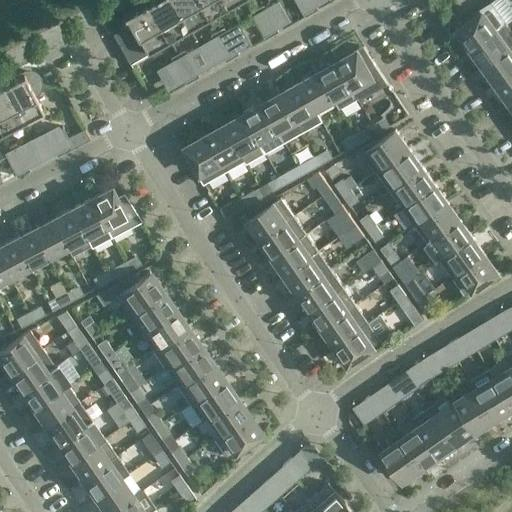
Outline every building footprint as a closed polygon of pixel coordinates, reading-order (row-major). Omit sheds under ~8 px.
[(191,28),(175,0),(153,0),(151,2),(150,1),(150,2),(171,40),(191,28)] [(211,17),(201,0),(175,0),(191,28),(211,17)] [(231,6),(227,0),(201,0),(211,17),(231,6)] [(306,15),(319,8),(314,0),(308,0),(300,5),(306,15)] [(482,11),(459,28),(472,46),(506,22),(491,0),(480,8),(482,11)] [(171,40),(150,2),(129,13),(125,17),(123,24),(125,28),(115,34),(131,62),(171,40)] [(270,14),(264,4),(251,11),(257,22),(270,14)] [(260,27),(266,38),(279,30),(273,20),(260,27)] [(511,29),(506,22),(472,46),(484,64),(509,46),(511,44),(511,29)] [(217,44),(231,37),(225,26),(212,34),(217,44)] [(221,50),(226,60),(240,53),(234,42),(221,50)] [(511,44),(509,46),(484,64),(497,81),(511,70),(511,44)] [(387,81),(364,46),(338,60),(354,89),(359,97),(387,81)] [(178,67),(191,59),(185,49),(172,56),(178,67)] [(338,60),(319,71),(334,97),(340,108),(359,97),(354,89),(338,60)] [(181,72),(187,83),(200,75),(194,65),(181,72)] [(511,70),(497,81),(510,99),(511,97),(511,70)] [(23,72),(2,83),(22,121),(43,110),(34,93),(38,89),(40,83),(39,77),(34,73),(28,71),(23,72)] [(319,71),(300,81),(315,108),(334,97),(319,71)] [(315,108),(300,81),(282,92),(296,118),(302,129),(321,118),(315,108)] [(22,121),(2,83),(1,83),(0,84),(0,128),(2,132),(22,121)] [(282,92),(263,103),(277,129),(283,139),(302,129),(296,118),(282,92)] [(263,103),(244,113),(259,139),(265,150),(283,139),(277,129),(263,103)] [(259,139),(244,113),(225,124),(240,150),(244,158),(246,160),(265,150),(259,139)] [(225,124),(206,134),(221,161),(226,169),(244,158),(240,150),(225,124)] [(365,126),(354,132),(359,141),(370,135),(365,126)] [(90,137),(83,127),(51,144),(56,155),(90,137)] [(396,129),(371,146),(363,152),(376,170),(384,165),(409,147),(396,129)] [(359,141),(354,132),(342,139),(347,148),(359,141)] [(187,145),(201,172),(199,173),(203,181),(226,169),(221,161),(206,134),(187,145)] [(15,142),(2,149),(7,159),(21,152),(15,142)] [(328,147),(316,153),(321,162),(333,155),(328,147)] [(409,147),(384,165),(376,170),(389,188),(397,182),(421,165),(409,147)] [(302,173),(321,162),(316,153),(297,164),(302,173)] [(10,165),(16,176),(29,168),(24,158),(10,165)] [(283,183),(302,173),(297,164),(278,175),(283,183)] [(421,165),(397,182),(389,188),(402,205),(410,200),(434,182),(421,165)] [(283,183),(278,175),(260,185),(264,194),(283,183)] [(342,176),(334,182),(343,194),(351,189),(342,176)] [(331,189),(323,177),(315,182),(323,194),(331,189)] [(434,182),(410,200),(402,205),(414,223),(422,217),(447,200),(434,182)] [(246,204),(264,194),(260,185),(241,196),(246,204)] [(139,218),(123,192),(116,196),(111,186),(91,197),(104,223),(110,234),(139,218)] [(338,199),(331,189),(323,194),(331,205),(338,199)] [(358,199),(351,189),(343,194),(350,204),(358,199)] [(226,216),(246,204),(241,196),(220,207),(226,216)] [(287,220),(288,219),(294,214),(281,196),(248,218),(261,237),(286,220),(287,220)] [(91,197),(71,207),(85,233),(91,244),(110,234),(104,223),(91,197)] [(447,200),(422,217),(414,223),(427,241),(459,217),(447,200)] [(85,233),(71,207),(52,217),(66,244),(72,254),(91,244),(85,233)] [(356,224),(348,212),(339,217),(348,230),(356,224)] [(368,212),(359,218),(368,230),(376,224),(368,212)] [(286,220),(261,237),(274,255),(299,238),(307,232),(294,214),(288,219),(287,220),(286,220)] [(52,217),(33,227),(47,254),(66,244),(52,217)] [(472,235),(459,217),(427,241),(439,258),(472,235)] [(363,234),(356,224),(348,230),(355,240),(363,234)] [(389,241),(376,224),(368,230),(380,247),(389,241)] [(33,227),(14,237),(28,264),(47,254),(33,227)] [(485,252),(472,235),(439,258),(452,276),(460,270),(485,252)] [(14,237),(0,244),(0,256),(9,274),(28,264),(14,237)] [(299,238),(274,255),(286,273),(311,255),(299,238)] [(401,259),(389,241),(380,247),(393,265),(401,259)] [(311,255),(286,273),(299,290),(323,273),(331,267),(319,250),(311,255)] [(375,250),(367,256),(373,265),(381,259),(375,250)] [(485,252),(460,270),(452,276),(465,294),(498,271),(485,252)] [(128,270),(140,263),(136,255),(123,261),(128,270)] [(0,278),(9,274),(0,256),(0,278)] [(388,268),(381,259),(373,265),(380,273),(388,268)] [(409,269),(401,259),(393,265),(401,275),(409,269)] [(117,265),(105,271),(109,279),(121,273),(117,265)] [(323,273),(299,290),(311,308),(336,291),(344,285),(331,267),(323,273)] [(149,270),(114,294),(127,313),(162,289),(149,270)] [(97,286),(109,279),(105,271),(92,277),(97,286)] [(71,299),(83,293),(78,284),(66,290),(71,299)] [(427,294),(420,284),(412,290),(418,300),(427,294)] [(348,308),(349,308),(356,303),(344,285),(336,291),(311,308),(323,326),(348,308)] [(407,294),(400,285),(392,291),(398,300),(407,294)] [(140,331),(174,306),(162,289),(127,313),(140,331)] [(59,306),(71,299),(66,290),(54,297),(59,306)] [(413,303),(407,294),(398,300),(405,309),(413,303)] [(432,302),(427,294),(418,300),(424,308),(432,302)] [(348,308),(323,326),(336,343),(360,326),(369,320),(356,303),(349,308),(348,308)] [(33,319),(45,313),(40,304),(28,310),(33,319)] [(174,306),(140,331),(152,348),(187,324),(174,306)] [(511,321),(511,317),(507,309),(499,314),(505,325),(511,321)] [(33,319),(28,310),(16,317),(21,326),(33,319)] [(75,324),(66,310),(57,316),(67,330),(75,324)] [(91,319),(83,325),(91,336),(100,330),(91,319)] [(348,362),(381,339),(369,320),(360,326),(336,343),(348,362)] [(88,342),(75,324),(67,330),(79,347),(88,342)] [(164,366),(199,342),(187,324),(152,348),(164,366)] [(477,327),(468,333),(474,344),(483,338),(477,327)] [(34,352),(42,347),(29,328),(0,348),(0,355),(10,369),(34,352)] [(474,344),(468,333),(459,338),(466,349),(474,344)] [(104,337),(95,343),(104,355),(112,349),(104,337)] [(95,352),(88,342),(79,347),(86,358),(95,352)] [(177,384),(211,360),(199,342),(164,366),(177,384)] [(46,370),(54,365),(42,347),(34,352),(10,369),(22,387),(46,370)] [(125,367),(112,349),(104,355),(116,373),(125,367)] [(437,351),(428,356),(435,367),(444,361),(437,351)] [(435,367),(428,356),(420,362),(427,372),(435,367)] [(511,364),(507,357),(489,369),(511,406),(511,364)] [(211,360),(177,384),(189,401),(224,377),(211,360)] [(59,388),(66,382),(68,381),(56,363),(54,365),(46,370),(22,387),(34,405),(59,388)] [(112,377),(103,365),(96,371),(104,383),(112,377)] [(137,385),(125,367),(116,373),(129,391),(137,385)] [(470,380),(476,388),(493,417),(501,413),(504,417),(511,412),(511,406),(489,369),(470,380)] [(399,376),(390,382),(397,393),(406,387),(399,376)] [(119,388),(112,377),(104,383),(111,393),(119,388)] [(209,413),(236,395),(224,377),(189,401),(201,419),(209,413)] [(71,405),(79,400),(66,382),(59,388),(34,405),(46,422),(71,405)] [(397,393),(390,382),(382,388),(389,398),(397,393)] [(145,396),(137,385),(129,391),(136,402),(145,396)] [(476,388),(456,400),(477,434),(488,427),(485,422),(493,417),(476,388)] [(431,405),(437,413),(457,441),(464,436),(468,440),(477,434),(456,400),(450,392),(431,405)] [(236,395),(209,413),(221,430),(213,436),(214,437),(248,413),(236,395)] [(84,424),(91,418),(79,400),(71,405),(46,422),(59,441),(84,424)] [(137,413),(128,401),(121,406),(129,419),(137,413)] [(362,419),(370,413),(363,402),(355,408),(362,419)] [(414,417),(419,425),(442,458),(452,451),(449,447),(457,441),(437,413),(431,405),(414,417)] [(153,407),(144,413),(153,426),(161,420),(153,407)] [(144,424),(137,413),(129,419),(136,429),(144,424)] [(248,413),(214,437),(226,455),(261,431),(248,413)] [(96,442),(104,436),(91,418),(84,424),(59,441),(64,448),(59,452),(66,462),(71,459),(96,442)] [(169,431),(161,420),(153,426),(161,437),(169,431)] [(419,425),(402,438),(421,466),(429,461),(432,465),(442,458),(419,425)] [(108,459),(116,454),(104,436),(96,442),(71,459),(84,476),(108,459)] [(162,449),(153,437),(145,442),(153,455),(162,449)] [(383,450),(406,483),(416,476),(413,471),(421,466),(402,438),(383,450)] [(177,443),(169,449),(178,462),(186,456),(177,443)] [(168,459),(162,449),(153,455),(160,464),(168,459)] [(300,452),(292,458),(300,468),(308,461),(300,452)] [(128,472),(116,454),(108,459),(84,476),(96,494),(121,477),(128,472)] [(194,467),(186,456),(178,462),(185,473),(194,467)] [(275,473),(267,480),(276,490),(283,483),(275,473)] [(178,490),(186,484),(180,475),(172,481),(178,490)] [(121,477),(96,494),(108,511),(133,495),(121,477)] [(276,490),(267,480),(260,487),(268,497),(276,490)] [(353,511),(327,482),(311,496),(324,511),(353,511)] [(178,490),(184,499),(192,494),(186,484),(178,490)] [(142,488),(133,495),(108,511),(146,511),(155,506),(142,488)] [(324,511),(311,496),(294,511),(295,511),(324,511)]
